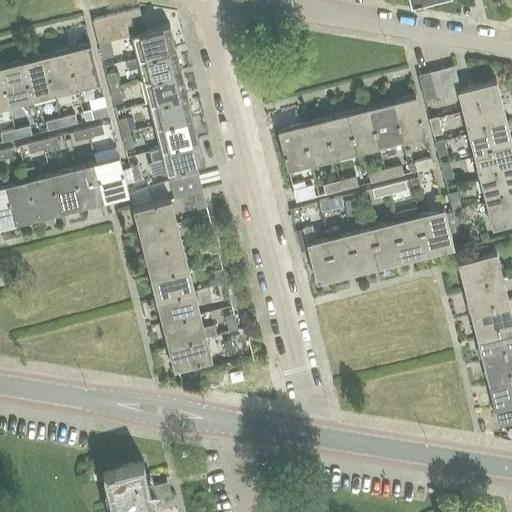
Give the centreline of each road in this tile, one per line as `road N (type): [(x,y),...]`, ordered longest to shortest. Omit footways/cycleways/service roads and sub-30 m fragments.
road 1 (residential): [(307,435),(310,412),(204,0)]
road 2 (residential): [(511,44),(237,0)]
road 3 (tertiary): [(511,469),(307,435)]
road 4 (tertiary): [(231,423),(143,399),(88,400)]
road 5 (tertiary): [(88,400),(176,423),(231,423)]
